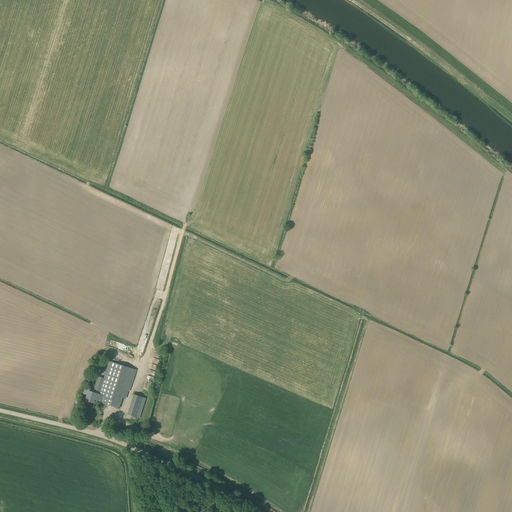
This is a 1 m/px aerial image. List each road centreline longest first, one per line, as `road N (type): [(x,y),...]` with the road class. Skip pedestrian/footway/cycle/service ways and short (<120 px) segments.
road 1 (unclassified): [(257,511),(135,449),(0,410)]
road 2 (track): [(347,0),(511,121)]
